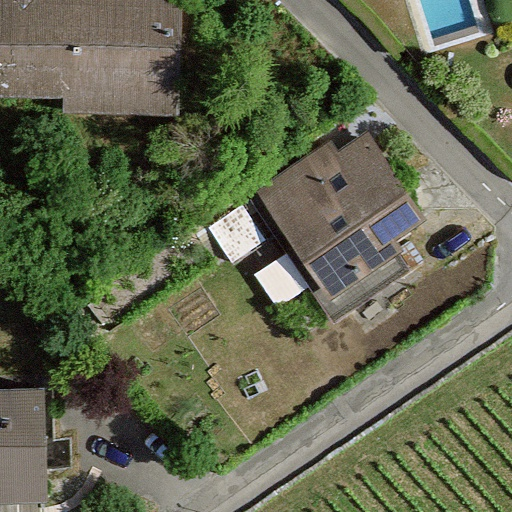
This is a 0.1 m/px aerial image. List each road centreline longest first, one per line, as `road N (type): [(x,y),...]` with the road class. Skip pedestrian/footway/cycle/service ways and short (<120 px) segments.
road 1 (residential): [(220,511),(511,296)]
road 2 (residential): [(511,214),(304,0)]
